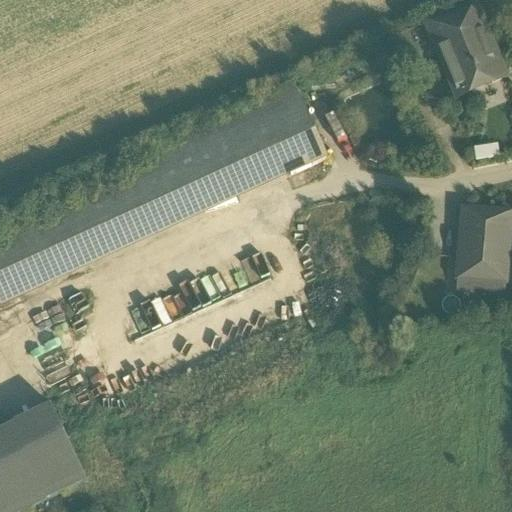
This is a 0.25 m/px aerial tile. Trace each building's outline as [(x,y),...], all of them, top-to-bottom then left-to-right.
[(428,24),(436,41),(438,40),(483,21),(475,4),(428,24)] [(437,51),(458,101),(502,82),(487,46),(489,45),(491,41),(483,21),(438,40),(442,49),(437,51)] [(155,171),(0,241),(0,309),(328,161),(294,84),(256,101),(242,118),(150,159),(155,171)] [(498,146),(474,149),(476,162),(499,159),(498,146)] [(504,285),(506,285),(509,243),(505,243),(508,216),(511,217),(511,216),(464,211),(461,242),(469,243),(468,260),(460,260),(458,281),(460,281),(504,285)] [(504,285),(460,281),(459,294),(503,298),(504,285)] [(135,306),(119,313),(128,336),(144,329),(135,306)] [(0,511),(27,511),(87,484),(52,409),(0,433),(0,511)]
